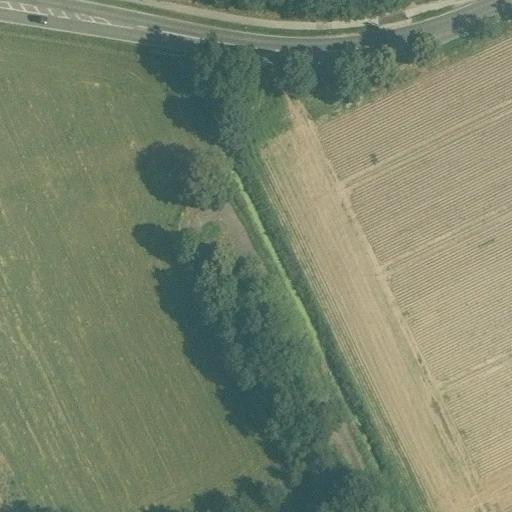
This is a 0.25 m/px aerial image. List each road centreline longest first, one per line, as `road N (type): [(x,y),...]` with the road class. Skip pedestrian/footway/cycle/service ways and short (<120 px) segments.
road 1 (secondary): [(0,7),(304,56),(391,47),(509,0)]
road 2 (track): [(381,511),(235,220)]
